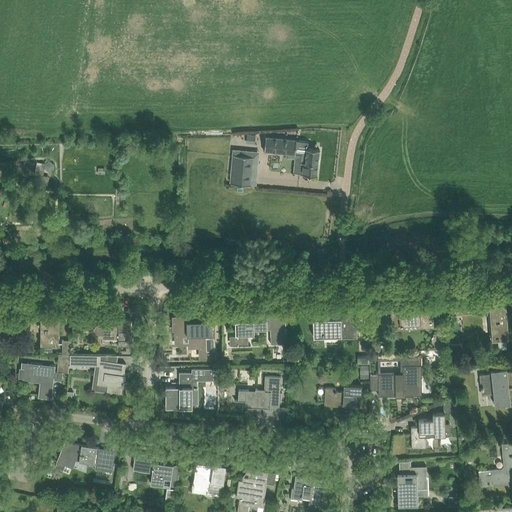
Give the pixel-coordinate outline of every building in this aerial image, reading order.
[(255,144),(256,135),(247,134),(246,143),(255,144)] [(316,175),(319,149),(307,148),(308,141),(266,137),(264,150),(288,153),(287,158),(295,158),(293,172),(316,175)] [(257,185),(260,151),(233,149),(230,182),(257,185)] [(48,172),(54,169),(55,164),(50,161),(45,163),(45,168),(48,172)] [(487,306),(486,298),(450,301),(451,315),(490,311),(492,339),(509,338),(506,304),(487,306)] [(392,330),(434,327),(432,303),(390,306),(392,330)] [(332,318),(313,319),(314,336),(324,336),(332,336),(332,338),(357,337),(356,312),(336,313),(336,314),(336,315),(332,315),(332,318)] [(246,314),(237,315),(237,320),(237,321),(238,333),(237,333),(237,334),(238,334),(254,333),(254,330),(267,329),(270,329),(270,335),(271,335),(271,343),(271,344),(286,343),(286,313),(267,314),(267,316),(246,316),(246,315),(246,314)] [(113,318),(113,315),(102,315),(102,324),(100,324),(100,325),(99,325),(98,325),(97,326),(96,327),(96,328),(96,329),(96,330),(96,331),(97,331),(97,332),(98,332),(98,333),(99,333),(104,333),(104,335),(113,335),(113,337),(119,337),(119,344),(131,344),(131,318),(113,318)] [(204,316),(175,317),(175,328),(177,328),(177,334),(191,333),(191,342),(201,342),(202,355),(215,355),(214,325),(205,325),(204,316)] [(23,327),(23,331),(30,331),(41,331),(40,344),(46,344),(58,344),(58,327),(59,317),(23,317),(23,327)] [(434,348),(443,348),(442,333),(433,333),(434,335),(432,338),(432,342),(434,344),(434,348)] [(70,354),(71,340),(62,340),(63,353),(70,354)] [(69,364),(70,354),(63,353),(59,353),(57,371),(68,372),(69,364)] [(70,354),(70,364),(97,365),(97,368),(99,368),(97,384),(107,385),(106,391),(121,393),(126,363),(106,361),(106,355),(70,354)] [(368,363),(368,355),(357,355),(357,363),(368,363)] [(422,394),(421,356),(402,357),(402,366),(403,366),(403,373),(396,373),(378,373),(378,395),(396,395),(396,394),(403,394),(403,396),(404,396),(404,395),(422,394)] [(52,398),(53,388),(55,365),(21,362),(21,367),(25,368),(23,380),(40,382),(38,397),(52,398)] [(369,365),(360,365),(360,373),(369,373),(369,365)] [(214,368),(192,368),(192,372),(179,372),(179,382),(172,382),(172,386),(166,386),(166,407),(193,407),(193,386),(198,386),(198,380),(214,380),(214,368)] [(491,373),(481,374),(483,392),(494,391),(496,405),(497,404),(507,403),(507,406),(511,405),(511,388),(509,389),(508,383),(511,383),(511,370),(510,371),(507,371),(507,368),(491,370),(491,373)] [(279,418),(281,376),(265,375),(264,390),(246,389),(239,389),(239,390),(238,400),(246,400),(245,407),(263,407),(263,417),(279,418)] [(344,384),(344,391),(336,390),(336,388),(325,387),(324,405),(346,406),(346,404),(356,404),(356,393),(361,393),(362,385),(344,384)] [(419,425),(411,426),(412,447),(422,447),(426,447),(426,436),(431,435),(445,435),(450,435),(450,428),(450,423),(445,423),(445,412),(444,412),(433,413),(433,418),(429,418),(419,419),(419,425)] [(97,463),(97,457),(99,447),(65,442),(57,460),(72,466),(75,459),(97,463)] [(493,469),(479,470),(480,485),(492,484),(491,483),(493,483),(494,484),(511,482),(511,448),(510,449),(510,443),(502,443),(503,457),(505,457),(506,465),(501,469),(498,469),(493,469)] [(170,485),(173,464),(162,462),(163,458),(161,458),(161,456),(135,452),(133,469),(139,470),(140,468),(153,470),(151,482),(170,485)] [(99,464),(98,466),(113,468),(114,462),(99,460),(99,463),(99,464)] [(213,465),(196,463),(192,490),(205,492),(205,489),(217,490),(217,494),(221,495),(222,482),(224,483),(226,465),(213,463),(213,465)] [(411,473),(398,473),(398,489),(398,501),(398,503),(407,503),(418,503),(418,501),(417,501),(417,494),(417,488),(421,488),(427,488),(427,478),(426,465),(410,466),(411,473)] [(239,479),(236,497),(239,497),(237,510),(248,511),(249,503),(247,502),(248,500),(264,502),(267,483),(274,484),(276,472),(268,471),(253,469),(251,481),(242,480),(239,479)] [(324,511),(330,480),(296,474),(294,484),(294,487),(292,487),(291,497),(302,499),(303,497),(310,497),(307,511),(324,511)] [(167,488),(165,499),(174,501),(175,489),(167,488)]
